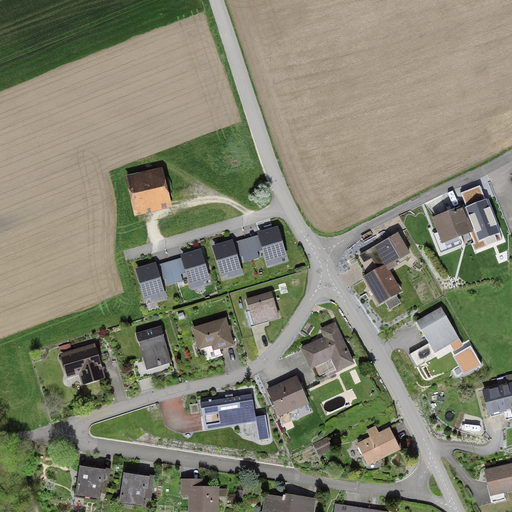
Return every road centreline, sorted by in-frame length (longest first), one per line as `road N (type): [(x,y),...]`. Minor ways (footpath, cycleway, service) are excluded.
road 1 (residential): [(41,439),(390,494)]
road 2 (residential): [(329,277),(281,344),(249,371),(41,439)]
road 3 (residential): [(216,0),(269,162),(316,256)]
road 4 (residential): [(316,256),(511,154)]
road 5 (residential): [(329,277),(432,458)]
